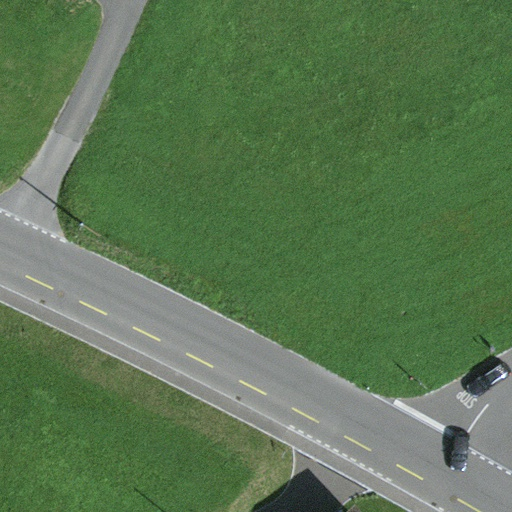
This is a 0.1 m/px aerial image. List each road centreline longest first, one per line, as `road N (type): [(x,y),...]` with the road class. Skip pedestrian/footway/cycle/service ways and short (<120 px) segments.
road 1 (tertiary): [(0,241),(424,454)]
road 2 (tertiary): [(511,374),(448,418),(424,454)]
